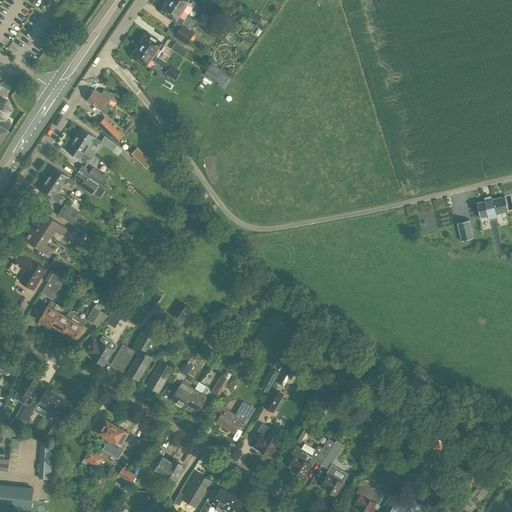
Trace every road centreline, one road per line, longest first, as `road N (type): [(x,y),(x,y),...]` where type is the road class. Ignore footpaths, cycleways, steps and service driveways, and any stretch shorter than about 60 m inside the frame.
road 1 (residential): [(305,511),(0,323)]
road 2 (unclassified): [(0,216),(140,0)]
road 3 (primary): [(0,183),(118,0)]
